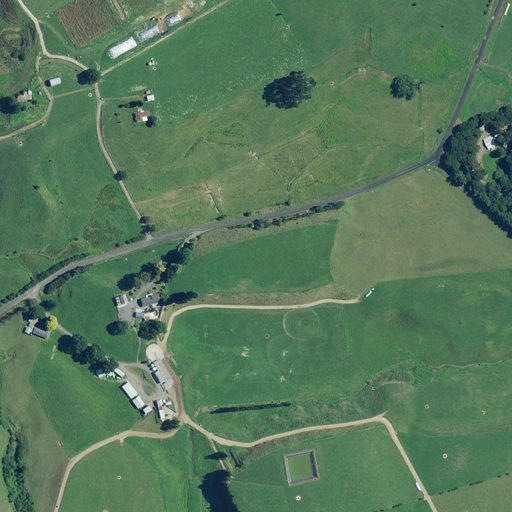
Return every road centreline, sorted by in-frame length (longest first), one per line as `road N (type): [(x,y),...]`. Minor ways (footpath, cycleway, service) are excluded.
road 1 (unclassified): [(432,158),(340,198),(83,263),(0,311)]
road 2 (unclassified): [(501,0),(432,158)]
